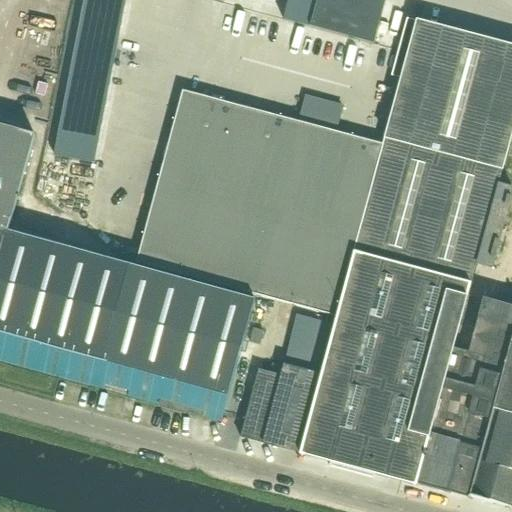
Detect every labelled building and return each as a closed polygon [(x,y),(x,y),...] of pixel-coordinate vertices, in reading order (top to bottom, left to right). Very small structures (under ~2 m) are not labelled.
[(84,0),(53,157),(93,165),(126,0),(84,0)] [(372,45),(384,0),(289,0),(284,20),(372,45)] [(152,207),(136,264),(170,273),(262,298),(274,301),(337,318),(321,376),(284,366),(281,377),(263,444),(300,454),(299,456),(330,464),(329,466),(374,478),(374,476),(417,487),(418,485),(470,499),(470,497),(511,507),(511,307),(482,300),(468,354),(452,350),(475,265),(491,270),(511,190),(497,186),(511,129),(511,48),(406,20),(391,77),(401,80),(383,147),(182,93),(152,207)] [(0,362),(58,378),(160,406),(221,424),(255,302),(101,259),(103,252),(10,226),(35,137),(0,127),(0,362)] [(260,346),(264,332),(254,330),(250,344),(260,346)] [(244,424),(240,438),(263,444),(281,377),(259,372),(258,371),(244,424)]
